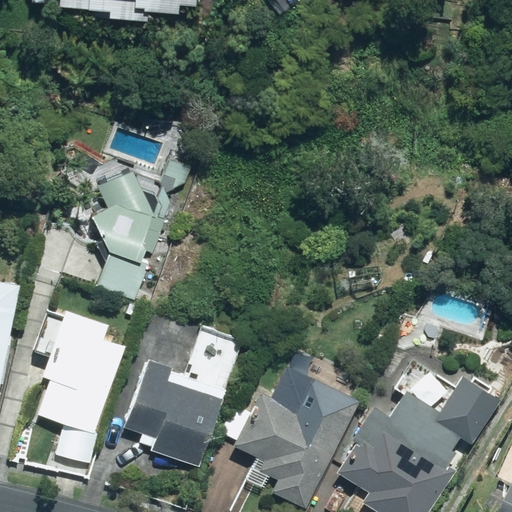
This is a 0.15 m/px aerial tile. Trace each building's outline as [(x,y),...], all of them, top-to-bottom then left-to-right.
[(63,0),(116,3),(116,11),(155,14),(155,6),(184,8),(184,0),(203,2),(202,0),(63,0)] [(202,137),(179,131),(167,181),(190,186),(202,137)] [(168,226),(144,161),(103,175),(112,201),(97,207),(106,234),(111,233),(114,243),(101,278),(142,294),(168,226)] [(0,409),(26,278),(0,272),(0,409)] [(71,314),(52,307),(37,348),(57,355),(51,371),(55,373),(43,407),(99,427),(132,336),(107,327),(112,312),(77,299),(71,314)] [(175,353),(150,345),(126,420),(148,427),(143,442),(196,459),(220,384),(170,368),(175,353)] [(470,365),(452,401),(439,394),(456,381),(439,361),(415,381),(410,379),(396,407),(380,399),(344,470),(373,484),(364,501),(386,511),(431,511),(458,460),(457,460),(464,445),(460,443),(468,428),(482,435),(508,383),(470,365)] [(238,396),(221,430),(271,454),(267,464),(285,473),(277,489),(313,506),(368,392),(333,376),(320,403),(270,379),(257,406),(238,396)] [(511,511),(511,455),(503,470),(511,475),(511,511)]
